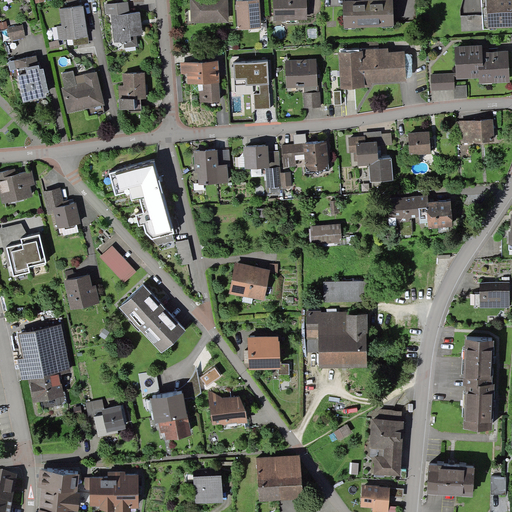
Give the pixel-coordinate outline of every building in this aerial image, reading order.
[(228,0),(190,0),(191,23),(229,22),(228,0)] [(250,0),(243,1),(236,1),(238,29),(261,28),(259,0),(250,0)] [(306,0),(273,0),(274,21),(307,20),(306,0)] [(393,0),(369,0),(343,1),(344,28),(394,26),(393,0)] [(511,0),(486,0),(488,29),(511,27),(511,0)] [(111,14),(111,16),(129,13),(128,1),(105,4),(106,14),(111,14)] [(83,6),(59,9),(61,25),(57,26),(59,40),(73,38),(88,37),(83,6)] [(140,12),(129,13),(111,16),(114,43),(123,42),(124,48),(138,46),(136,36),(143,35),(140,12)] [(23,25),(7,28),(10,41),(26,38),(23,25)] [(317,28),(306,28),(307,39),(318,38),(317,28)] [(88,37),(73,38),(74,45),(89,44),(88,37)] [(60,47),(58,40),(49,42),(51,49),(60,47)] [(482,45),(455,46),(457,79),(479,78),(479,84),(510,82),(508,51),(483,52),(482,45)] [(361,52),(338,53),(340,88),(372,87),(372,83),(406,81),(406,78),(405,54),(405,52),(389,52),(388,48),(379,48),(367,49),(360,49),(361,52)] [(36,56),(14,60),(16,69),(17,70),(38,65),(36,56)] [(303,93),(319,92),(319,85),(318,85),(316,59),(285,60),(286,88),(303,87),(303,93)] [(16,69),(14,60),(8,62),(10,70),(16,69)] [(218,61),(180,63),(181,73),(187,73),(188,85),(198,84),(219,83),(220,83),(218,61)] [(268,61),(233,63),(235,85),(246,85),(246,86),(260,85),(260,93),(254,94),(255,109),(270,108),(269,84),(268,61)] [(39,69),(38,65),(17,70),(18,75),(17,75),(23,103),(46,98),(45,93),(49,92),(43,68),(39,69)] [(68,113),(105,105),(97,71),(75,76),(73,71),(61,73),(65,87),(62,88),(68,113)] [(145,72),(123,74),(123,85),(118,85),(119,110),(129,110),(129,111),(141,110),(141,99),(146,99),(145,72)] [(454,73),(431,74),(432,91),(454,90),(455,90),(455,86),(454,73)] [(220,101),(219,83),(198,84),(199,91),(200,102),(220,101)] [(467,85),(455,86),(455,90),(454,90),(454,99),(467,98),(467,85)] [(321,107),(320,92),(319,92),(303,93),(304,108),(321,107)] [(493,119),(459,121),(461,143),(494,141),(493,119)] [(363,133),(364,136),(365,136),(365,143),(377,142),(377,146),(382,145),(381,133),(381,131),(363,133)] [(429,131),(408,133),(409,155),(431,153),(429,131)] [(392,133),(381,133),(382,145),(392,145),(392,133)] [(293,135),(294,144),(306,143),(306,134),(293,135)] [(369,166),(378,160),(377,146),(377,142),(365,143),(365,136),(364,136),(348,137),(350,153),(353,153),(357,152),(357,161),(358,167),(369,166)] [(329,171),(327,141),(306,143),(294,144),(282,145),(284,167),(296,166),(295,156),(304,155),(306,173),(314,172),(318,176),(321,172),(329,171)] [(268,145),(243,147),(244,157),(245,167),(245,169),(266,168),(267,188),(281,187),(280,173),(280,167),(270,168),(269,152),(268,145)] [(230,149),(218,150),(218,165),(227,165),(227,167),(231,166),(230,149)] [(218,150),(194,151),(195,173),(198,172),(199,185),(228,183),(227,167),(227,165),(218,165),(218,150)] [(279,151),(269,152),(270,168),(280,167),(279,151)] [(378,160),(369,166),(370,183),(393,181),(392,159),(378,160)] [(155,161),(109,173),(115,196),(129,192),(132,201),(139,200),(143,214),(136,215),(138,227),(143,225),(146,234),(152,240),(153,240),(153,241),(158,245),(174,241),(172,234),(174,234),(155,161)] [(35,185),(32,171),(16,174),(15,169),(0,172),(0,194),(2,204),(33,197),(30,186),(35,185)] [(291,172),(280,173),(281,187),(292,186),(291,172)] [(61,188),(43,192),(49,215),(55,214),(58,229),(62,228),(76,224),(81,223),(76,203),(75,203),(73,199),(64,201),(61,188)] [(428,196),(387,198),(388,223),(399,223),(400,236),(413,235),(412,224),(428,223),(428,229),(452,227),(450,201),(428,202),(428,196)] [(0,233),(3,248),(6,247),(22,244),(21,239),(29,237),(21,224),(0,228),(0,233)] [(78,232),(76,224),(62,228),(64,235),(78,232)] [(341,224),(311,226),(311,229),(312,242),(312,244),(342,242),(341,224)] [(47,263),(40,234),(29,237),(21,239),(22,244),(6,247),(11,266),(13,277),(30,273),(29,267),(47,263)] [(188,239),(176,242),(181,265),(194,262),(188,239)] [(136,271),(112,245),(100,256),(124,282),(136,271)] [(270,273),(271,269),(270,269),(235,262),(229,293),(243,296),(253,298),(265,300),(270,273)] [(278,264),(270,264),(270,269),(271,269),(270,273),(278,273),(278,264)] [(65,271),(67,280),(82,277),(81,271),(74,273),(73,269),(65,271)] [(70,310),(100,303),(96,285),(92,286),(90,275),(82,277),(67,280),(64,281),(70,310)] [(368,281),(323,282),(324,302),(368,302),(368,281)] [(510,307),(510,282),(480,282),(480,294),(480,305),(480,308),(510,307)] [(186,330),(143,285),(119,308),(162,353),(186,330)] [(367,367),(367,314),(346,314),(346,312),(321,312),(321,311),(307,311),(307,352),(319,352),(319,368),(367,367)] [(72,372),(61,325),(17,334),(23,359),(18,360),(22,381),(27,379),(33,403),(64,396),(59,375),(72,372)] [(280,364),(280,341),(278,341),(278,336),(248,337),(248,350),(249,363),(249,370),(278,369),(280,369),(280,364)] [(463,386),(465,386),(480,386),(480,384),(492,384),(494,341),(465,340),(463,386)] [(289,364),(280,364),(280,369),(278,369),(279,375),(289,375),(289,364)] [(175,390),(176,394),(183,393),(184,399),(192,397),(194,399),(202,393),(197,366),(196,368),(195,371),(193,373),(191,376),(190,379),(188,381),(186,383),(184,385),(182,387),(179,388),(177,389),(175,390)] [(221,377),(215,368),(200,378),(207,387),(221,377)] [(139,373),(142,397),(160,394),(156,371),(139,373)] [(494,384),(492,384),(480,384),(480,386),(465,386),(463,429),(492,430),(494,384)] [(246,410),(240,397),(223,398),(211,391),(208,391),(212,425),(237,423),(237,424),(247,423),(246,410)] [(160,397),(151,399),(155,424),(159,423),(188,418),(184,399),(183,393),(176,394),(160,397)] [(126,429),(121,405),(104,409),(102,399),(85,403),(88,418),(94,416),(99,437),(118,433),(118,430),(126,429)] [(80,406),(73,407),(75,415),(82,413),(80,406)] [(373,409),(372,419),(401,421),(402,411),(373,409)] [(191,435),(188,418),(159,423),(161,433),(165,432),(166,440),(191,435)] [(401,421),(372,419),(370,449),(379,449),(378,455),(375,455),(374,474),(400,476),(404,421),(401,421)] [(347,424),(334,432),(339,440),(352,433),(347,424)] [(301,454),(257,457),(260,500),(304,497),(301,454)] [(359,463),(351,462),(350,474),(358,475),(359,463)] [(473,497),(474,468),(428,465),(426,494),(473,497)] [(10,511),(18,474),(0,470),(0,511),(10,511)] [(80,474),(40,470),(38,488),(42,488),(40,509),(68,511),(78,511),(80,492),(78,492),(80,474)] [(139,509),(139,475),(126,475),(126,471),(108,471),(108,477),(90,477),(90,506),(99,507),(99,510),(114,510),(114,508),(116,508),(116,511),(130,511),(131,509),(139,509)] [(223,501),(221,474),(194,476),(196,503),(223,501)] [(506,495),(506,477),(491,477),(491,495),(506,495)] [(388,511),(389,506),(389,497),(390,487),(362,485),(361,507),(373,508),(372,511),(377,511),(388,511)] [(404,488),(390,487),(389,497),(403,498),(404,488)]
